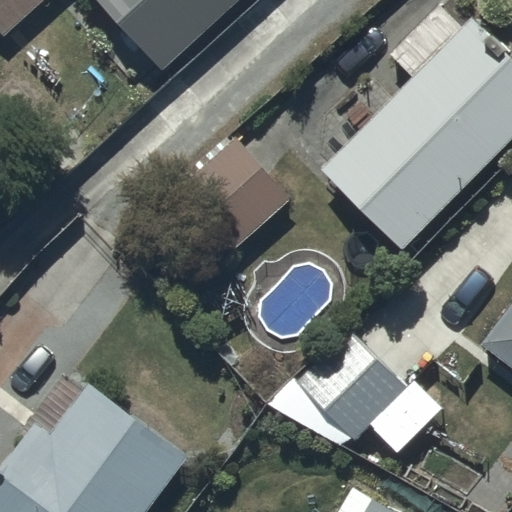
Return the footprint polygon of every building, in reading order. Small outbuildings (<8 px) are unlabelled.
[(0,0),(0,28),(2,30),(37,0),(0,0)] [(110,0),(166,61),(234,0),(110,0)] [(412,73),(323,160),(402,240),(511,131),(511,53),(470,10),(459,20),(441,2),(391,51),(412,73)] [(237,132),(175,187),(228,247),(290,191),(237,132)] [(511,294),(481,335),(511,358),(511,294)] [(406,383),(350,326),(296,378),(352,436),(406,383)] [(141,511),(188,450),(89,376),(51,426),(35,414),(0,460),(0,511),(141,511)] [(403,511),(354,481),(335,511),(403,511)]
